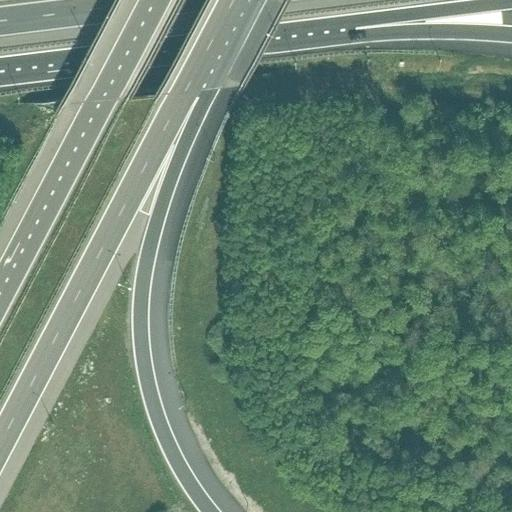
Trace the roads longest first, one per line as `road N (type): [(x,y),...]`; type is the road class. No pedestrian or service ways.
road 1 (motorway): [(205,511),(171,458),(141,354),(140,291),(185,88)]
road 2 (motorway): [(0,445),(185,88)]
road 3 (motorway): [(0,64),(362,21)]
road 4 (motorway): [(162,0),(0,308)]
road 5 (motorway): [(0,20),(168,0)]
road 6 (motorway): [(362,21),(511,3)]
road 7 (motorway): [(362,21),(511,34)]
